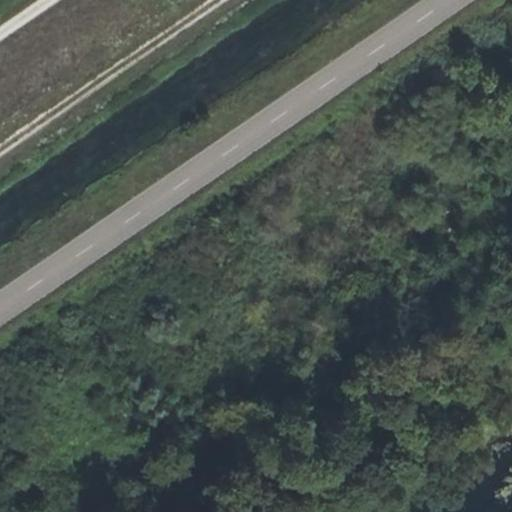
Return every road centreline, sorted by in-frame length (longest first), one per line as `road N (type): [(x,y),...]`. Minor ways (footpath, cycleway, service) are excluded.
road 1 (tertiary): [(441,0),(0,302)]
road 2 (track): [(229,0),(0,159)]
